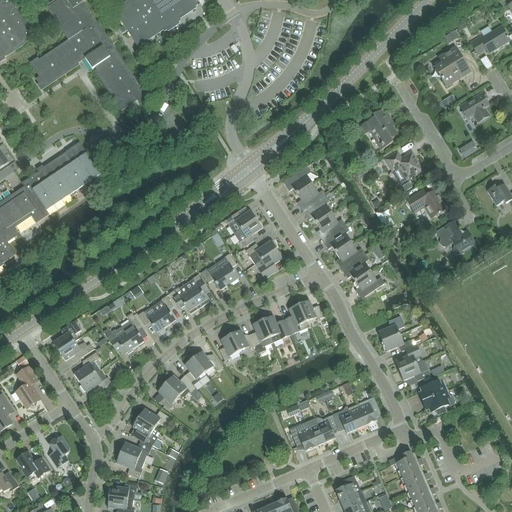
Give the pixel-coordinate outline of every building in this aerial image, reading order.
[(0,61),(5,58),(27,43),(26,41),(34,36),(17,10),(19,8),(14,0),(3,0),(0,2),(0,61)] [(81,0),(55,0),(54,1),(47,6),(70,40),(33,65),(41,77),(36,80),(42,89),(78,65),(86,60),(93,70),(95,69),(122,109),(136,100),(140,106),(149,100),(110,42),(107,38),(81,0)] [(124,27),(119,31),(122,35),(127,31),(139,50),(146,45),(144,42),(162,30),(164,33),(181,21),(179,18),(198,6),(194,0),(133,0),(115,13),(124,27)] [(489,27),(480,32),(483,36),(484,38),(492,32),(489,27)] [(488,54),(509,41),(500,28),(492,32),(484,38),(480,40),(478,38),(469,44),(477,56),(485,50),(488,54)] [(454,76),(466,68),(454,48),(438,59),(442,65),(435,69),(446,86),(457,80),(454,76)] [(483,109),(488,106),(484,100),(486,99),(483,93),(459,107),(466,119),(473,115),(478,123),(488,117),(483,109)] [(193,114),(186,103),(182,105),(189,117),(193,114)] [(389,140),(396,135),(389,123),(391,122),(383,110),(372,117),(373,119),(359,127),(364,135),(369,131),(380,151),(392,143),(389,140)] [(0,266),(16,256),(8,244),(20,236),(15,229),(32,218),(37,224),(50,216),(47,212),(89,184),(91,188),(104,179),(101,175),(101,176),(86,155),(87,154),(80,143),(66,153),(44,168),(43,166),(37,170),(39,173),(22,184),(24,188),(0,204),(0,266)] [(0,169),(9,163),(0,150),(0,169)] [(405,180),(421,170),(411,154),(400,160),(396,153),(384,160),(391,171),(398,167),(405,180)] [(297,196),(313,185),(307,176),(311,174),(307,168),(283,184),(289,193),(293,190),(297,196)] [(303,213),(326,197),(323,191),(319,194),(313,185),(297,196),(301,201),(297,204),(303,213)] [(511,209),(511,193),(510,195),(504,185),(495,190),(494,187),(485,192),(495,208),(502,203),(503,205),(508,202),(511,209)] [(431,219),(446,210),(434,192),(427,196),(424,190),(406,201),(413,213),(423,207),(431,219)] [(317,225),(332,214),(326,206),(330,203),(326,197),(303,213),(309,222),(313,219),(317,225)] [(392,216),(387,207),(375,214),(386,232),(395,226),(389,217),(392,216)] [(225,221),(229,227),(230,229),(233,230),(238,227),(241,231),(256,220),(251,212),(239,219),(236,214),(225,221)] [(322,242),(346,226),(342,220),(338,223),(332,214),(317,225),(320,231),(316,233),(322,242)] [(256,220),(241,231),(235,235),(244,249),(254,242),(251,237),(262,229),(256,220)] [(455,223),(435,235),(437,234),(440,240),(440,242),(440,243),(440,244),(440,245),(441,246),(442,247),(443,248),(445,248),(445,249),(453,244),(455,247),(454,248),(454,249),(454,251),(454,252),(454,253),(455,254),(456,255),(458,255),(459,255),(460,255),(464,254),(464,253),(475,246),(476,247),(467,232),(465,234),(463,235),(460,232),(455,223)] [(336,254),(352,244),(346,235),(350,232),(346,226),(322,242),(328,251),(332,248),(336,254)] [(217,235),(212,238),(215,243),(220,240),(217,235)] [(246,252),(249,257),(255,266),(261,261),(277,251),(275,249),(277,248),(273,241),(260,250),(256,245),(246,252)] [(342,271),(365,255),(361,250),(357,252),(352,244),(336,254),(340,260),(336,262),(342,271)] [(278,271),(274,266),(284,259),(280,252),(279,253),(277,251),(261,261),(264,266),(258,270),(265,280),(278,271)] [(225,260),(216,266),(230,286),(239,280),(232,269),(237,265),(230,255),(224,259),(225,260)] [(355,283),(371,273),(365,264),(369,261),(365,255),(342,271),(347,280),(351,277),(355,283)] [(207,270),(201,274),(208,285),(213,281),(221,292),(230,286),(216,266),(208,272),(207,270)] [(371,273),(355,283),(359,289),(355,291),(361,300),(375,291),(385,285),(381,279),(377,281),(371,273)] [(210,293),(198,276),(184,286),(200,309),(209,303),(205,297),(210,293)] [(200,309),(184,286),(170,295),(181,312),(186,309),(191,316),(200,309)] [(156,313),(167,328),(176,322),(169,311),(174,308),(167,297),(152,307),(156,313)] [(105,311),(119,303),(116,298),(102,306),(105,311)] [(299,306),(307,323),(317,319),(317,321),(323,318),(318,307),(313,309),(310,302),(299,306)] [(307,323),(299,306),(289,310),(292,318),(284,321),(291,336),(292,336),(294,335),(309,329),(307,323)] [(167,328),(156,313),(152,307),(138,316),(145,327),(150,323),(157,334),(159,333),(160,334),(165,331),(164,329),(167,328)] [(125,334),(135,349),(144,343),(137,332),(142,329),(133,314),(127,317),(130,321),(121,327),(125,334)] [(273,317),(263,321),(273,344),(283,340),(291,336),(284,321),(277,325),(273,317)] [(383,343),(400,336),(398,331),(405,328),(401,317),(389,322),(391,328),(379,333),(383,343)] [(265,348),(273,344),(263,321),(253,326),(256,333),(250,336),(255,347),(259,355),(266,351),(265,348)] [(81,331),(75,322),(61,331),(65,336),(53,344),(54,346),(53,346),(57,352),(58,352),(59,353),(75,343),(72,338),(75,335),(81,331)] [(135,349),(125,334),(121,327),(112,333),(110,329),(104,332),(107,336),(118,354),(123,351),(126,355),(127,354),(128,355),(133,352),(133,351),(135,349)] [(255,347),(250,336),(245,339),(241,331),(231,336),(239,353),(249,348),(250,350),(255,347)] [(230,358),(239,353),(231,336),(221,341),(225,349),(219,351),(225,363),(231,360),(230,358)] [(400,336),(383,343),(387,353),(400,347),(402,353),(406,351),(414,348),(411,342),(404,345),(400,336)] [(75,343),(59,353),(65,362),(77,355),(80,360),(94,350),(90,345),(87,347),(85,344),(78,347),(75,343)] [(408,357),(395,362),(399,372),(417,365),(422,363),(420,359),(421,358),(416,347),(414,348),(406,351),(408,357)] [(194,360),(205,374),(214,368),(217,373),(223,368),(213,355),(207,359),(202,353),(194,360)] [(74,375),(80,385),(100,372),(94,363),(100,359),(96,354),(82,363),(86,368),(74,375)] [(24,357),(16,362),(21,369),(29,364),(24,357)] [(197,381),(205,374),(194,360),(185,366),(190,373),(184,377),(193,387),(198,383),(197,381)] [(417,365),(399,372),(404,382),(416,376),(419,382),(430,377),(424,362),(422,363),(417,365)] [(34,405),(41,401),(32,387),(38,383),(28,369),(17,376),(24,385),(23,389),(16,393),(28,410),(31,407),(34,408),(34,405)] [(106,380),(100,372),(80,385),(81,386),(80,387),(84,393),(85,392),(87,394),(98,386),(101,391),(111,385),(107,380),(106,380)] [(196,389),(193,387),(184,377),(179,382),(173,377),(166,385),(180,398),(187,390),(191,394),(196,389)] [(423,403),(447,392),(444,386),(441,387),(439,382),(434,384),(433,380),(424,384),(425,388),(421,390),(422,393),(419,394),(423,403)] [(172,405),(180,398),(166,385),(158,393),(164,399),(160,403),(169,412),(174,407),(172,405)] [(222,389),(215,392),(219,398),(225,395),(222,389)] [(447,392),(423,403),(427,411),(429,410),(431,413),(435,411),(438,416),(447,412),(444,407),(449,405),(449,407),(454,405),(455,401),(454,399),(451,398),(449,398),(447,392)] [(0,432),(12,425),(5,413),(11,409),(2,396),(0,396),(0,432)] [(358,406),(367,426),(377,422),(375,417),(381,415),(374,399),(358,406)] [(301,404),(298,406),(300,412),(307,409),(304,403),(303,403),(301,404)] [(357,430),(367,426),(358,406),(348,410),(357,430)] [(357,430),(348,410),(347,410),(347,408),(344,410),(341,413),(332,416),(339,432),(345,430),(347,435),(357,430)] [(139,419),(155,430),(158,424),(165,428),(170,419),(160,412),(156,417),(145,410),(139,419)] [(332,416),(322,421),(321,421),(319,420),(318,420),(316,420),(314,420),(317,428),(318,427),(325,444),(336,439),(334,435),(339,432),(332,416)] [(141,442),(152,448),(157,451),(162,444),(154,439),(158,432),(155,430),(139,419),(133,429),(137,431),(133,437),(141,442)] [(315,448),(325,444),(318,427),(317,428),(308,431),(315,448)] [(315,448),(308,431),(301,435),(299,431),(291,434),(298,450),(303,448),(305,452),(306,452),(306,453),(316,448),(315,448)] [(69,452),(69,449),(68,447),(62,438),(57,441),(55,441),(51,443),(51,445),(50,446),(55,454),(49,457),(57,469),(68,462),(65,457),(67,456),(68,454),(69,452)] [(149,454),(152,448),(141,442),(138,449),(125,444),(121,454),(144,463),(147,457),(148,457),(149,454)] [(170,450),(167,456),(173,459),(177,453),(170,450)] [(39,479),(50,471),(42,459),(36,464),(28,453),(17,461),(23,471),(22,471),(27,479),(35,474),(39,479)] [(434,506),(430,497),(436,494),(434,489),(428,491),(424,482),(430,480),(428,476),(422,478),(418,468),(424,465),(421,459),(415,462),(411,453),(389,462),(391,467),(397,465),(417,511),(436,511),(442,509),(440,503),(434,506)] [(141,470),(144,463),(121,454),(117,465),(130,470),(127,475),(139,480),(143,470),(141,470)] [(11,493),(19,487),(9,473),(4,476),(2,474),(0,475),(0,493),(2,491),(4,494),(9,490),(11,493)] [(340,502),(357,495),(361,493),(359,488),(354,477),(338,484),(340,490),(336,492),(340,502)] [(375,487),(381,484),(379,478),(375,479),(376,481),(375,483),(372,484),(375,487)] [(111,487),(109,498),(141,502),(142,495),(137,494),(138,485),(125,483),(125,489),(111,487)] [(357,495),(340,502),(345,511),(366,503),(362,492),(361,493),(357,495)] [(141,502),(109,498),(108,509),(122,511),(121,511),(134,511),(135,510),(131,510),(133,502),(141,503),(141,502)] [(277,503),(277,504),(280,511),(298,511),(294,502),(289,504),(287,500),(287,499),(277,503)] [(369,511),(366,503),(345,511),(344,511),(369,511)]
